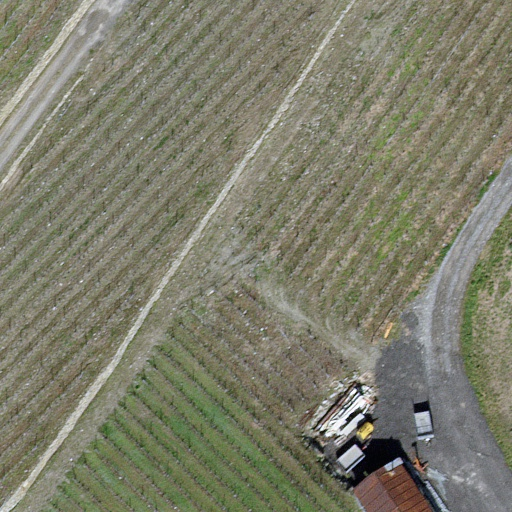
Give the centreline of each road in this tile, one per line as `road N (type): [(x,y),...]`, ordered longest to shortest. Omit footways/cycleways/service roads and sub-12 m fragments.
road 1 (track): [(382,0),(19,511)]
road 2 (track): [(500,511),(442,415),(438,294),(511,178)]
road 3 (track): [(0,169),(120,0)]
